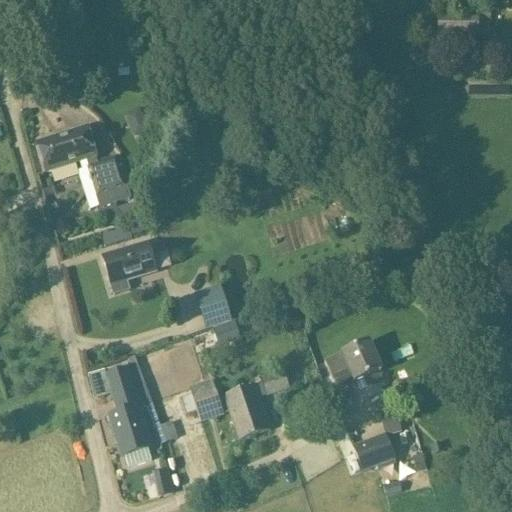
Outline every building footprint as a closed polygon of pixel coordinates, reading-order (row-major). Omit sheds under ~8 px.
[(438,38),(479,39),(479,37),(488,37),(489,21),(478,20),(478,18),(438,17),(438,38)] [(66,63),(80,64),(82,31),(68,30),(66,63)] [(143,67),(153,63),(147,52),(138,56),(143,67)] [(376,91),(386,110),(402,102),(393,83),(376,91)] [(136,137),(146,132),(137,113),(127,118),(136,137)] [(47,175),(80,164),(83,173),(89,171),(100,204),(131,195),(119,158),(97,165),(86,129),(37,145),(47,175)] [(99,209),(102,227),(147,220),(144,202),(99,209)] [(130,229),(103,236),(106,247),(133,240),(130,229)] [(102,259),(111,287),(156,274),(147,245),(102,259)] [(223,296),(197,303),(198,306),(206,331),(221,327),(231,324),(231,323),(224,299),(223,296)] [(295,316),(291,304),(280,308),(284,320),(295,316)] [(235,328),(216,335),(221,348),(240,341),(235,328)] [(354,384),(381,372),(368,344),(324,363),(337,391),(354,384)] [(121,459),(126,458),(129,470),(152,463),(148,451),(151,450),(139,409),(143,408),(131,369),(106,377),(117,415),(108,418),(121,459)] [(263,386),(267,398),(290,391),(286,379),(263,386)] [(201,425),(224,418),(214,385),(190,392),(201,425)] [(239,443),(270,433),(255,388),(224,398),(239,443)] [(339,412),(346,410),(349,403),(346,396),(339,393),(332,396),(330,403),(332,410),(339,412)] [(383,428),(406,423),(402,408),(380,414),(383,428)] [(379,473),(397,466),(386,436),(353,449),(363,475),(378,470),(379,473)] [(423,457),(413,460),(413,461),(411,461),(414,468),(416,468),(418,476),(427,473),(423,457)] [(160,499),(174,496),(172,485),(158,489),(160,499)]
